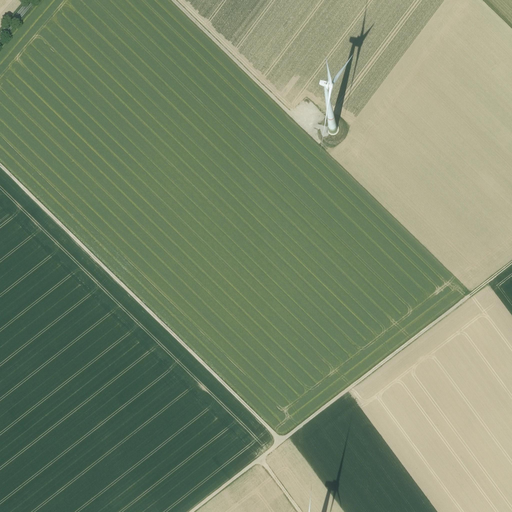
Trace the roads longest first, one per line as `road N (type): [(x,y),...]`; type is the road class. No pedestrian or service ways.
road 1 (track): [(191,511),(511,262)]
road 2 (track): [(278,441),(0,165)]
road 3 (track): [(300,98),(307,134),(436,263),(452,309)]
